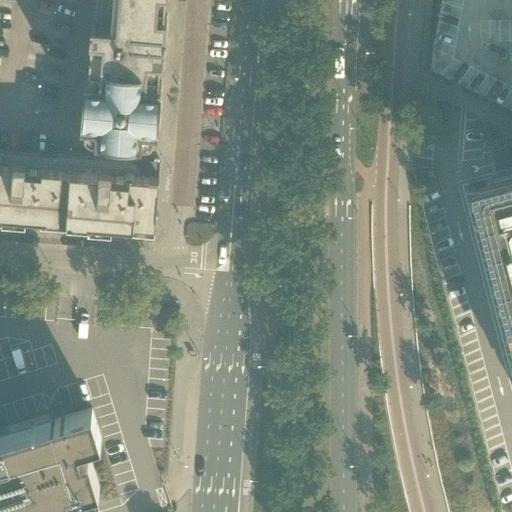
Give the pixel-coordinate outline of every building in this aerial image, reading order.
[(92,21),(88,76),(158,82),(160,57),(163,57),(164,42),(165,42),(166,31),(166,28),(165,28),(167,14),(164,13),(164,0),(94,0),(93,21),(92,21)] [(161,82),(158,82),(88,76),(86,76),(82,121),(85,121),(85,122),(85,124),(85,125),(85,126),(85,128),(86,129),(87,131),(88,132),(90,133),(92,134),(94,134),(96,134),(96,136),(141,140),(141,138),(142,138),(144,138),(146,138),(147,138),(148,138),(150,137),(152,136),(153,134),(154,132),(154,131),(155,129),(155,127),(158,127),(158,118),(156,118),(157,106),(158,91),(160,91),(161,82)] [(57,154),(57,155),(0,150),(0,215),(67,221),(72,155),(57,154)] [(72,155),(67,221),(133,226),(134,223),(155,225),(159,177),(136,176),(137,172),(133,167),(119,166),(120,159),(72,155)] [(511,170),(493,175),(494,177),(494,180),(495,186),(499,203),(500,206),(500,208),(503,221),(506,235),(506,237),(511,266),(511,170)] [(0,511),(14,511),(27,509),(99,486),(89,453),(80,455),(77,447),(101,439),(91,408),(0,436),(0,511)]
